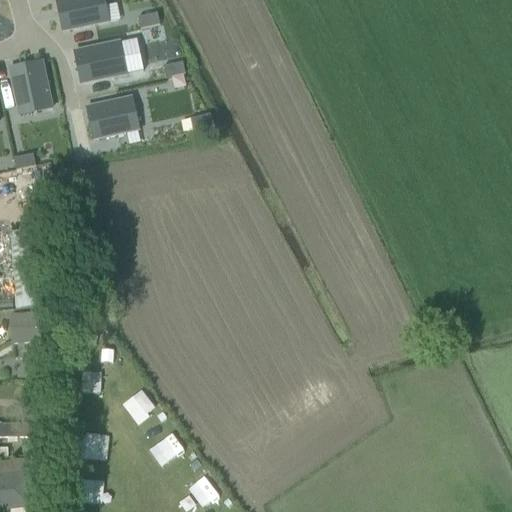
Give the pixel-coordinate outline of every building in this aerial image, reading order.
[(103,0),(63,0),(56,2),(63,35),(96,27),(92,10),(105,7),(103,0)] [(157,15),(138,19),(140,30),(160,26),(157,15)] [(120,44),(74,54),(81,87),(115,80),(111,62),(123,59),(120,44)] [(43,62),(9,69),(19,116),(36,112),(34,99),(49,96),(43,62)] [(182,64),(163,68),(166,79),(184,75),(182,64)] [(132,99),(86,109),(93,142),(126,135),(123,117),(135,114),(132,99)] [(209,116),(190,120),(193,132),(212,128),(209,116)] [(33,155),(13,159),(16,171),(36,167),(33,155)] [(52,230),(8,233),(14,311),(58,307),(52,230)] [(44,315),(11,317),(13,345),(42,343),(43,354),(55,354),(54,339),(46,339),(44,315)] [(0,437),(11,437),(11,423),(0,422),(0,437)] [(46,457),(34,459),(35,470),(48,468),(46,457)] [(145,476),(159,491),(175,476),(161,461),(145,476)] [(28,474),(0,477),(0,511),(33,508),(28,474)]
